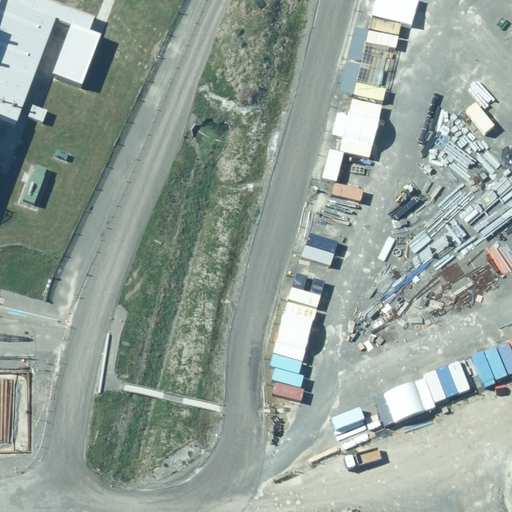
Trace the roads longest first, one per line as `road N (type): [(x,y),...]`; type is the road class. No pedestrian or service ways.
road 1 (track): [(428,0),(357,324),(264,473),(94,497),(0,494)]
road 2 (track): [(214,0),(52,330),(47,381),(56,440),(113,511)]
